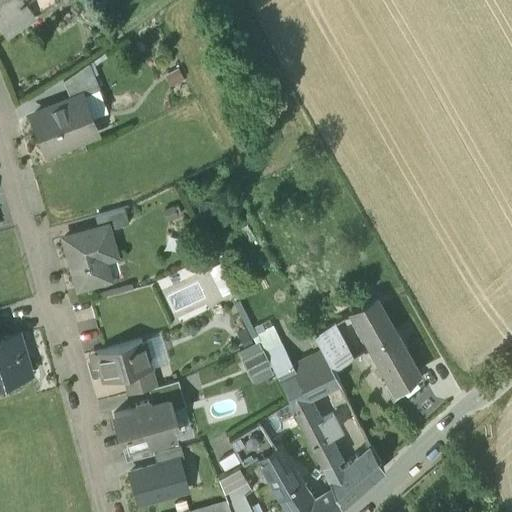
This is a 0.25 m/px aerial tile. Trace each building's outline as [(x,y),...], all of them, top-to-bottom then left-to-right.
[(0,0),(0,26),(5,34),(34,15),(23,0),(0,0)] [(89,62),(64,79),(72,99),(81,95),(82,97),(100,90),(89,62)] [(72,99),(34,113),(49,151),(95,132),(82,97),(81,95),(72,99)] [(124,208),(95,216),(98,227),(106,225),(107,229),(128,223),(124,208)] [(98,227),(64,237),(78,287),(102,280),(97,260),(115,256),(107,229),(106,225),(98,227)] [(397,279),(379,286),(396,328),(414,321),(397,279)] [(374,296),(313,333),(323,352),(332,369),(369,347),(395,331),(374,296)] [(417,370),(395,331),(369,347),(393,389),(417,370)] [(0,337),(0,388),(1,390),(10,387),(11,377),(31,371),(19,332),(0,337)] [(163,332),(147,336),(155,365),(171,360),(163,332)] [(142,338),(96,351),(104,379),(124,374),(150,367),(142,338)] [(261,351),(243,360),(249,372),(267,363),(261,351)] [(323,352),(276,372),(291,400),(326,383),(336,378),(332,369),(323,352)] [(150,367),(124,374),(129,393),(148,388),(155,386),(150,367)] [(336,378),(326,383),(336,403),(346,397),(336,378)] [(177,379),(155,386),(148,388),(152,402),(168,398),(171,409),(185,405),(177,379)] [(306,393),(291,400),(295,410),(293,412),(311,447),(321,467),(336,460),(339,458),(306,393)] [(148,400),(135,404),(136,407),(113,413),(119,434),(123,433),(126,446),(127,448),(150,441),(173,435),(169,420),(174,419),(171,409),(168,398),(152,402),(149,403),(148,400)] [(257,420),(228,438),(242,462),(254,456),(257,460),(274,448),(257,420)] [(150,441),(127,448),(126,446),(122,447),(126,461),(154,453),(150,441)] [(181,445),(154,453),(157,465),(178,459),(184,458),(181,445)] [(341,468),(336,460),(321,467),(328,480),(328,479),(331,486),(341,505),(383,468),(380,465),(381,464),(369,445),(341,468)] [(291,476),(274,448),(257,460),(278,495),(301,482),(294,474),(291,476)] [(130,472),(139,503),(187,490),(178,459),(157,465),(130,472)] [(301,482),(278,495),(288,511),(332,511),(341,505),(331,486),(313,497),(301,482)] [(235,498),(227,502),(231,511),(248,511),(240,496),(235,498)] [(226,499),(189,509),(189,511),(231,511),(227,502),(226,499)]
